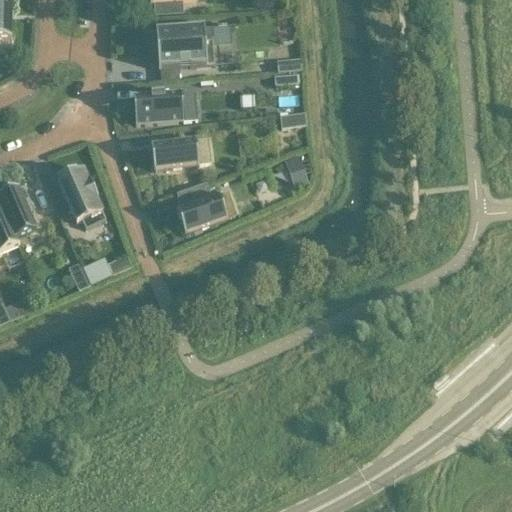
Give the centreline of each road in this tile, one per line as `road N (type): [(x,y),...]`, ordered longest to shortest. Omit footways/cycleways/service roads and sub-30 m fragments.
road 1 (primary): [(310,511),(370,483),(479,403)]
road 2 (residential): [(0,167),(77,137),(91,116),(99,53)]
